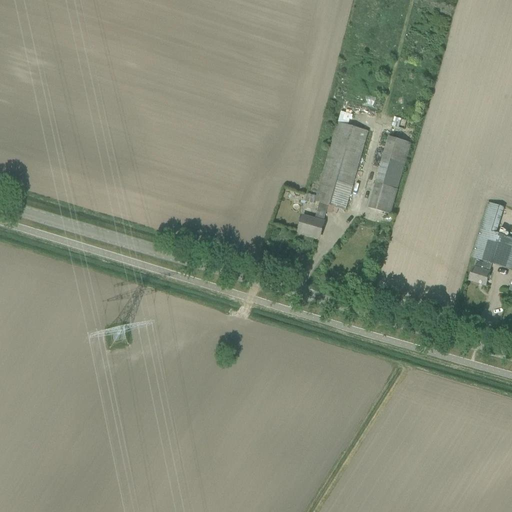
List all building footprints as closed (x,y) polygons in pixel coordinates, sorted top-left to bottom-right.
[(376,107),(378,96),(341,89),(339,100),(376,107)] [(316,220),(302,216),(298,231),(312,235),(311,236),(319,238),(324,222),(323,222),(327,206),(345,211),(368,132),(338,123),(315,202),(319,203),(317,211),(318,212),(316,220)] [(411,144),(389,137),(368,208),(390,215),(411,144)] [(305,202),(314,204),(316,198),(307,195),(305,202)] [(471,258),(484,262),(492,264),(511,270),(511,238),(496,234),(504,209),(488,204),(471,258)] [(492,264),(484,262),(483,264),(476,262),(474,268),(473,268),(469,281),(486,286),(490,273),(489,273),(492,264)]
